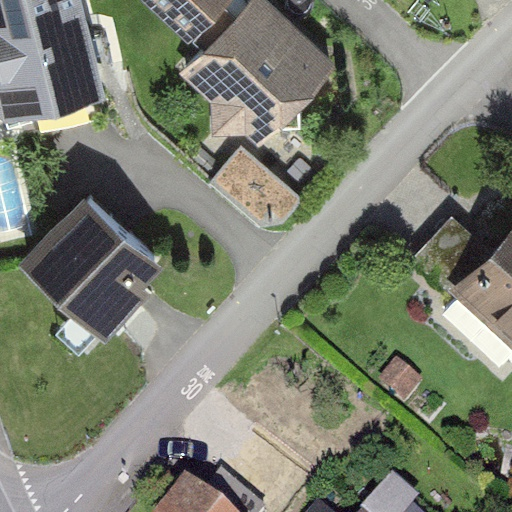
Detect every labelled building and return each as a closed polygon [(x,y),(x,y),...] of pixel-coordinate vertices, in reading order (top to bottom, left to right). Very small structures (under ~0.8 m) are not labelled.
[(97,0),(0,0),(0,90),(7,121),(119,95),(97,0)] [(338,63),(268,0),(152,0),(205,47),(188,66),(269,139),(338,63)] [(278,227),(308,194),(247,138),(216,171),(278,227)] [(177,265),(95,190),(31,260),(114,334),(177,265)] [(511,229),(456,283),(511,341),(511,229)] [(225,511),(197,489),(177,511),(225,511)] [(351,511),(330,496),(317,511),(351,511)]
